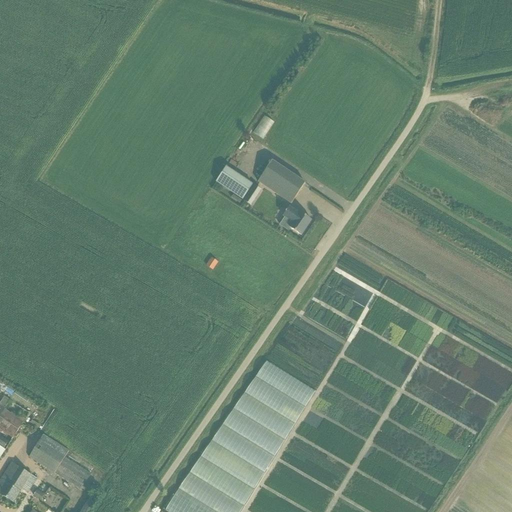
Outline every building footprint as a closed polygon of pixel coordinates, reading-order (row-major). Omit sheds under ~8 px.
[(271,116),(258,132),(268,139),(280,123),(271,116)] [(305,183),(296,178),(272,161),(258,182),(283,199),(291,204),(305,183)] [(241,200),(252,185),(226,167),(215,183),(241,200)] [(254,187),(250,192),(257,196),(261,191),(254,187)] [(262,211),(263,203),(253,202),(252,209),(262,211)] [(284,218),(279,225),(288,232),(291,229),(301,236),(311,221),(300,213),(299,213),(293,209),(288,206),(282,217),(284,218)] [(213,271),(218,263),(211,258),(206,266),(213,271)] [(329,285),(350,297),(353,291),(333,279),(329,285)] [(446,333),(470,346),(478,331),(441,311),(434,324),(447,331),(446,333)] [(177,511),(252,511),(323,391),(267,359),(177,511)] [(0,394),(0,430),(13,439),(29,413),(19,407),(14,415),(4,409),(9,401),(0,394)] [(430,406),(418,407),(417,401),(411,401),(411,395),(403,395),(404,404),(407,404),(407,407),(414,406),(414,415),(430,414),(430,406)] [(411,428),(406,428),(405,419),(390,419),(390,438),(397,438),(397,445),(411,445),(411,428)] [(457,438),(468,444),(473,436),(469,433),(467,437),(464,434),(467,428),(455,421),(451,428),(454,429),(453,432),(458,436),(457,438)] [(511,425),(505,437),(511,441),(511,464),(506,461),(498,473),(511,481),(511,425)] [(29,457),(37,463),(55,473),(81,489),(91,474),(65,458),(69,451),(51,440),(43,435),(29,457)] [(37,479),(11,463),(0,480),(0,494),(13,502),(22,489),(27,493),(37,479)] [(41,501),(45,495),(37,491),(33,497),(41,501)] [(79,511),(91,511),(101,498),(92,492),(79,511)]
